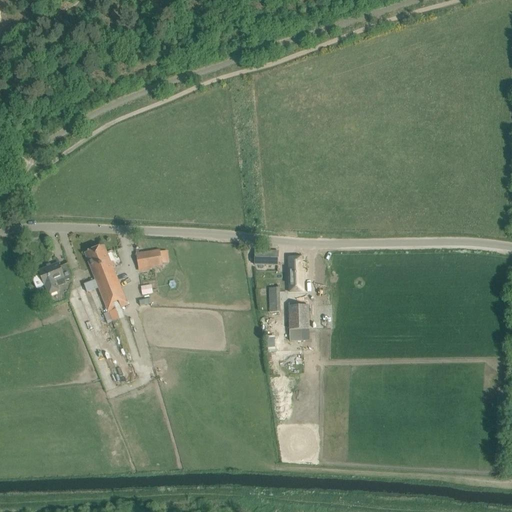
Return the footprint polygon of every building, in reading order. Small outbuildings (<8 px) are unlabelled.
[(124,297),(104,246),(85,253),(105,305),(124,297)] [(138,269),(162,265),(160,251),(136,254),(138,269)] [(278,266),(279,258),(279,252),(255,251),(254,265),(278,266)] [(288,258),(289,293),(303,292),(303,257),(288,258)] [(72,278),(73,276),(68,264),(60,267),(58,264),(39,271),(40,275),(32,278),(40,298),(61,290),(59,286),(68,282),(67,280),(72,278)] [(279,312),(279,278),(268,278),(269,312),(279,312)] [(142,286),(143,295),(154,293),(152,285),(142,286)] [(309,306),(289,306),(290,342),(303,341),(302,330),(309,330),(309,306)] [(116,309),(109,312),(113,322),(120,319),(116,309)] [(276,336),(268,336),(268,351),(276,351),(276,336)]
